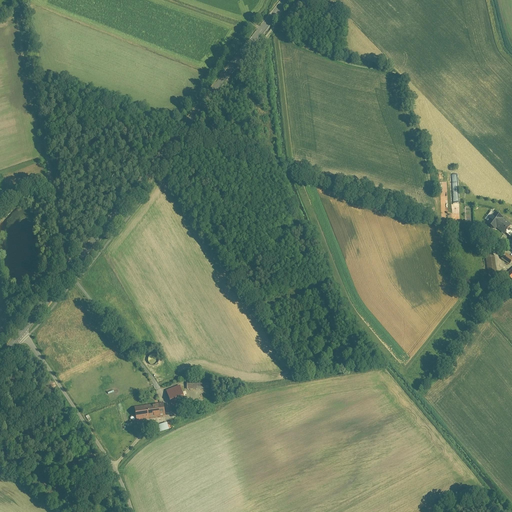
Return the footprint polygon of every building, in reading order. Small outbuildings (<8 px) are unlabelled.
[(506,233),(511,225),(503,218),(504,217),(495,211),(487,222),(495,228),(496,227),(505,233),(506,233)] [(502,258),(510,264),(511,261),(511,256),(506,252),(502,258)] [(492,253),(485,254),(489,284),(500,283),(496,257),(492,253)] [(187,379),(187,389),(211,388),(210,378),(187,379)] [(180,384),(166,389),(173,408),(187,403),(180,384)] [(136,419),(165,415),(163,402),(134,406),(136,419)] [(158,425),(160,431),(169,428),(167,421),(158,425)]
